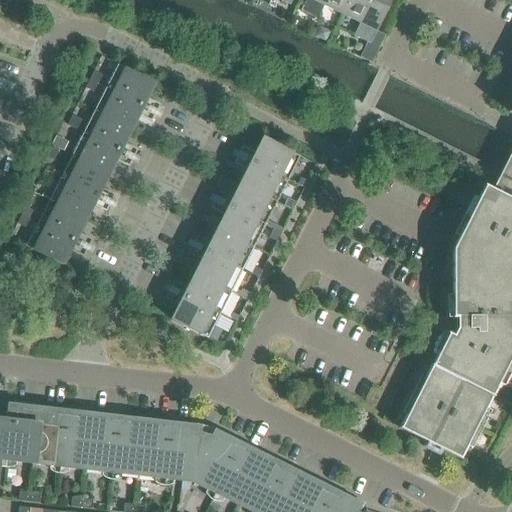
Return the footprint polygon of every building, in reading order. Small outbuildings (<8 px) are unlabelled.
[(323,6),(341,15),(348,0),(305,0),(301,11),(317,19),(323,6)] [(348,0),(341,15),(359,24),(353,37),(370,45),(391,0),(348,0)] [(94,111),(127,128),(134,114),(151,123),(159,105),(142,97),(150,82),(117,65),(94,111)] [(93,72),(85,89),(93,93),(101,76),(93,72)] [(71,156),(104,173),(111,159),(128,168),(137,150),(120,142),(127,128),(94,111),(71,156)] [(71,116),(67,125),(76,129),(80,121),(71,116)] [(55,138),(51,146),(62,152),(66,144),(55,138)] [(250,173),(243,187),(276,203),(299,157),(266,140),(258,155),(242,147),(233,164),(250,173)] [(57,150),(50,147),(45,157),(52,161),(57,150)] [(511,150),(492,191),(511,200),(511,150)] [(48,201),(54,204),(81,218),(88,204),(105,213),(114,195),(97,187),(104,173),(71,156),(48,201)] [(303,189),(307,182),(300,179),(296,185),(303,189)] [(511,200),(492,191),(482,186),(482,187),(483,187),(452,251),(452,317),(447,317),(445,316),(444,318),(446,319),(440,330),(438,329),(437,331),(447,336),(400,429),(398,428),(398,429),(461,461),(461,460),(460,459),(511,355),(511,200)] [(227,218),(220,232),(253,248),(276,203),(243,187),(236,201),(219,192),(210,209),(227,218)] [(287,199),(283,207),(292,211),(296,204),(287,199)] [(25,247),(58,264),(66,249),(83,258),(91,241),(74,232),(81,218),(54,204),(48,201),(25,247)] [(25,208),(21,216),(28,219),(32,211),(25,208)] [(21,216),(18,220),(16,224),(24,228),(29,220),(28,219),(21,216)] [(276,243),(280,234),(274,231),(269,239),(276,243)] [(253,248),(220,232),(213,246),(196,237),(187,254),(204,263),(197,277),(230,293),(253,248)] [(258,278),(262,271),(254,267),(250,274),(258,278)] [(230,293),(197,277),(190,290),(173,282),(165,299),(182,308),(174,323),(207,339),(230,293)] [(237,297),(246,302),(250,295),(241,290),(237,297)] [(220,317),(235,325),(238,318),(229,313),(227,317),(222,314),(220,317)] [(0,459),(5,460),(192,482),(252,511),(354,511),(355,511),(356,511),(364,511),(366,509),(358,505),(357,507),(214,435),(198,430),(11,409),(10,422),(0,420),(0,459)] [(19,493),(18,501),(39,504),(40,495),(19,493)] [(70,507),(91,510),(92,501),(71,499),(70,507)]
